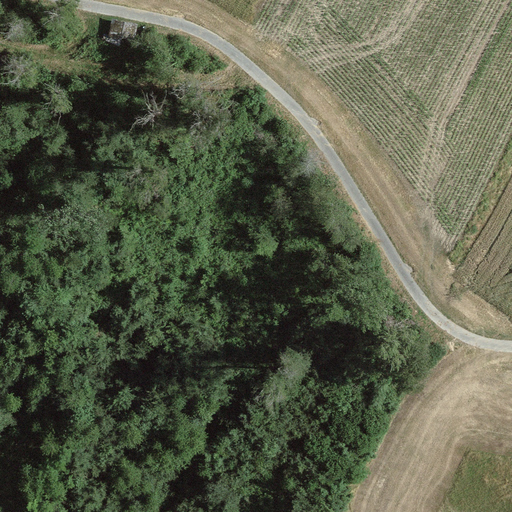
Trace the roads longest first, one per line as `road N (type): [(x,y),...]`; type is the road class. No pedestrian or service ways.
road 1 (track): [(511,346),(471,346),(429,317),(309,131),(258,73),(218,44),(155,16),(71,0)]
road 2 (track): [(258,73),(134,80),(0,41)]
